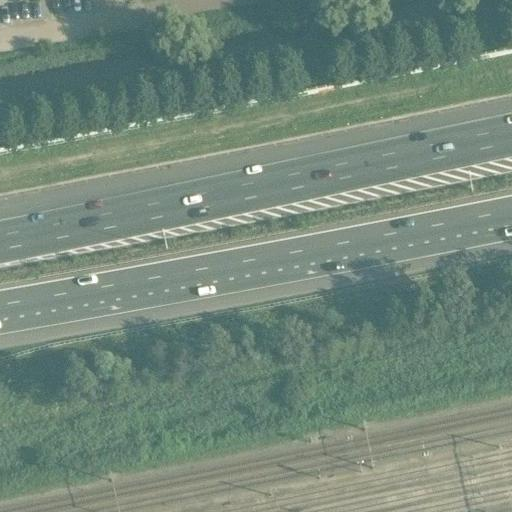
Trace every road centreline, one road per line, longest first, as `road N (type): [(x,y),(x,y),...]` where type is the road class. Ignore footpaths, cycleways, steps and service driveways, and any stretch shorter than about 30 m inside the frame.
road 1 (motorway): [(511,137),(0,241)]
road 2 (motorway): [(0,311),(511,216)]
road 3 (unclassified): [(0,39),(223,0)]
